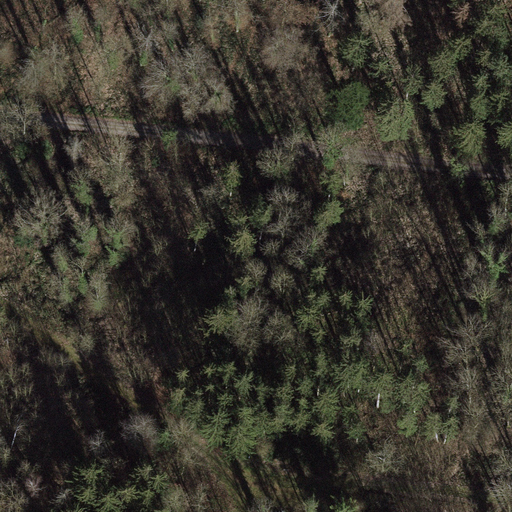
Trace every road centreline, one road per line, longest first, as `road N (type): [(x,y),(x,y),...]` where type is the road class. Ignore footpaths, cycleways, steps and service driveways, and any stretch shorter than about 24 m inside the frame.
road 1 (track): [(511,166),(0,111)]
road 2 (track): [(273,489),(0,312)]
road 3 (track): [(273,489),(364,483),(511,498)]
